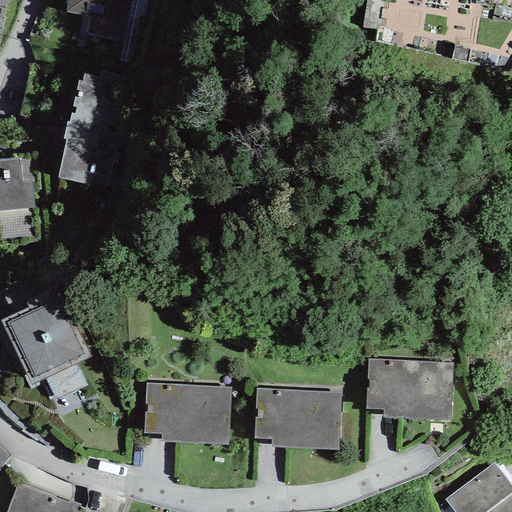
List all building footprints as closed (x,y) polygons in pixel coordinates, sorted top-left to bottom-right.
[(127,0),(65,0),(63,12),(121,25),(127,0)] [(116,191),(138,85),(79,73),(69,122),(66,122),(63,139),(65,140),(57,178),(116,191)] [(0,245),(37,242),(34,208),(32,181),(21,182),(19,158),(0,159),(0,245)] [(1,321),(31,385),(45,379),(76,364),(91,357),(61,293),(1,321)] [(383,410),(382,417),(450,420),(453,363),(368,359),(365,409),(383,410)] [(86,386),(76,364),(45,379),(55,399),(86,386)] [(162,434),(161,441),(227,444),(230,389),(147,384),(144,433),(162,434)] [(272,440),(271,447),(337,451),(340,393),(256,389),(253,439),(272,440)] [(0,469),(9,456),(0,446),(0,469)] [(445,500),(454,511),(486,511),(511,493),(511,487),(494,463),(445,500)] [(68,503),(17,484),(6,511),(91,511),(79,507),(80,505),(69,501),(68,503)] [(511,511),(511,493),(486,511),(511,511)]
